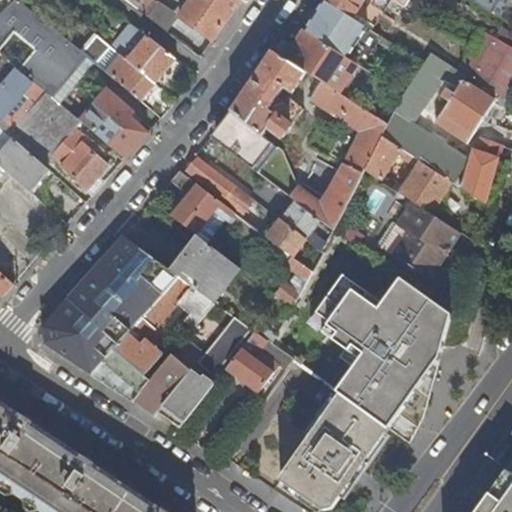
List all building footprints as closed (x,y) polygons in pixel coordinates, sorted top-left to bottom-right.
[(92,60),(19,0),(14,0),(0,15),(0,55),(40,88),(62,106),(96,64),(92,60)] [(126,0),(142,12),(150,0),(126,0)] [(156,0),(150,0),(142,12),(168,33),(180,16),(156,0)] [(213,42),(241,0),(191,0),(180,16),(212,38),(210,40),(213,42)] [(353,17),(326,0),(318,0),(315,5),(316,12),(305,30),(347,57),(367,26),(353,17)] [(326,0),(353,17),(360,7),(365,11),(367,6),(362,3),(363,0),(397,0),(406,5),(409,0),(326,0)] [(132,23),(112,47),(156,84),(177,59),(132,23)] [(347,57),(305,30),(295,46),(303,52),(296,64),(307,71),(323,81),(340,92),(358,65),(347,57)] [(472,77),(511,101),(511,45),(497,37),(472,77)] [(112,47),(107,42),(92,60),(96,64),(141,101),(156,84),(112,47)] [(296,64),(273,49),(231,111),(236,114),(216,140),(246,163),(253,155),(259,160),(269,147),(263,142),(267,137),(264,134),(270,127),(284,137),(305,108),(290,97),(285,103),(278,97),(285,87),(293,93),(307,71),(296,64)] [(454,181),(486,202),(502,145),(480,138),(477,151),(474,151),(467,176),(460,170),(469,158),(465,155),(468,151),(459,146),(456,150),(414,122),(444,76),(452,65),(431,52),(424,63),(410,83),(403,94),(389,124),(383,135),(454,181)] [(30,98),(40,88),(0,55),(0,73),(9,81),(0,90),(0,117),(1,119),(24,93),(30,98)] [(452,65),(444,76),(455,84),(459,77),(463,72),(452,65)] [(459,77),(455,84),(460,87),(455,94),(451,91),(448,90),(447,91),(445,93),(445,95),(445,97),(451,101),(443,112),(441,116),(438,122),(468,143),(495,101),(459,77)] [(340,92),(323,81),(311,100),(361,132),(354,145),(333,185),(324,198),(320,195),(317,198),(299,185),(292,196),(297,200),(335,229),(364,169),(383,135),(389,124),(340,92)] [(83,123),(62,106),(40,88),(30,98),(36,104),(41,100),(76,132),(83,123)] [(126,158),(148,133),(129,117),(133,113),(106,90),(94,105),(102,112),(89,128),(126,158)] [(86,141),(76,132),(41,100),(36,104),(18,123),(65,164),(86,141)] [(383,135),(364,169),(381,180),(397,155),(416,166),(399,192),(405,196),(432,213),(454,181),(383,135)] [(49,169),(15,138),(0,155),(0,166),(5,171),(30,192),(49,169)] [(93,194),(104,183),(99,178),(109,166),(100,157),(105,151),(93,140),(89,144),(86,141),(65,164),(62,167),(93,194)] [(255,200),(198,157),(188,171),(245,213),(255,200)] [(237,213),(181,171),(171,182),(188,194),(183,202),(179,199),(172,209),(175,211),(171,216),(197,234),(215,211),(225,219),(230,222),(237,213)] [(363,211),(377,217),(387,193),(373,187),(363,211)] [(297,200),(292,196),(277,216),(282,219),(297,200)] [(454,228),(449,225),(432,213),(405,196),(391,219),(403,226),(386,251),(423,274),(454,228)] [(297,200),(282,219),(307,239),(323,251),(326,245),(312,234),(316,228),(330,238),(335,229),(297,200)] [(207,242),(225,219),(215,211),(197,234),(201,237),(207,242)] [(282,219),(269,237),(295,256),(307,239),(282,219)] [(175,272),(124,235),(42,327),(44,343),(72,361),(93,375),(179,275),(175,272)] [(242,268),(207,242),(201,237),(175,272),(179,275),(194,285),(199,289),(216,302),(242,268)] [(308,279),(313,269),(298,258),(292,267),(298,272),(308,279)] [(0,297),(2,298),(15,283),(0,270),(0,297)] [(294,307),(308,279),(298,272),(290,284),(287,282),(277,294),(294,307)] [(179,275),(93,375),(132,401),(151,380),(145,375),(163,354),(146,339),(177,304),(194,285),(179,275)] [(368,356),(341,393),(390,428),(442,351),(454,314),(405,281),(385,311),(347,287),(323,322),(368,356)] [(199,289),(194,285),(177,304),(182,308),(199,289)] [(216,302),(199,289),(182,308),(199,323),(217,302),(216,302)] [(235,316),(205,353),(198,361),(213,373),(250,327),(235,316)] [(259,333),(269,341),(272,343),(281,327),(269,320),(259,333)] [(262,390),(281,364),(262,350),(269,341),(259,333),(256,331),(229,366),(262,390)] [(151,380),(132,401),(155,415),(158,411),(193,369),(198,361),(205,353),(187,337),(151,380)] [(281,364),(287,368),(290,365),(285,361),(289,355),(272,343),(269,341),(262,350),(281,364)] [(285,361),(290,365),(294,359),(289,355),(285,361)] [(193,369),(158,411),(181,427),(216,383),(207,375),(204,378),(193,369)] [(333,509),(390,428),(341,393),(281,480),(324,511),(333,509)] [(0,483),(42,511),(168,511),(0,398),(0,483)] [(511,511),(511,474),(507,470),(476,511),(511,511)]
